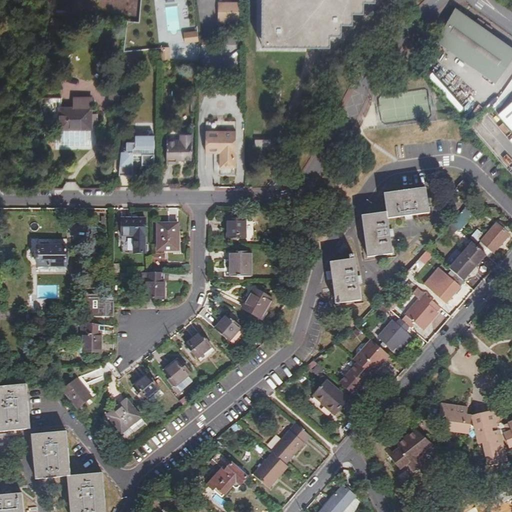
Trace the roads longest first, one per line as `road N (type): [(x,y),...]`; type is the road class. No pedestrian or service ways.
road 1 (residential): [(511,210),(464,163),(399,166),(379,175),(325,250),(289,350),(121,484)]
road 2 (residential): [(198,196),(301,187),(342,129),(371,64),(437,0)]
road 3 (residential): [(347,449),(511,257)]
road 4 (residential): [(198,196),(196,290),(176,316),(111,366)]
road 5 (residential): [(0,196),(198,196)]
